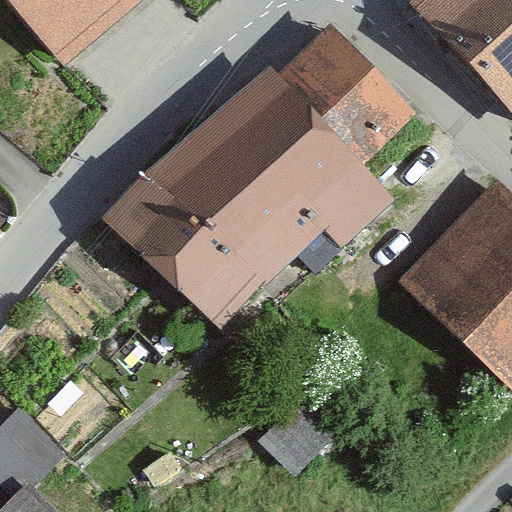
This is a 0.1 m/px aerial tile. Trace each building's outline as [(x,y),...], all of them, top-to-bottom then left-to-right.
[(147,0),(17,0),(74,64),(147,0)] [(511,0),(437,0),(420,17),(511,113),(511,0)] [(439,126),(346,27),(133,225),(247,348),(413,195),(391,171),(439,126)] [(511,200),(423,294),(511,378),(511,200)] [(0,246),(14,231),(0,219),(0,246)] [(302,468),(330,436),(294,404),(265,436),(302,468)] [(70,511),(49,492),(29,511),(70,511)]
